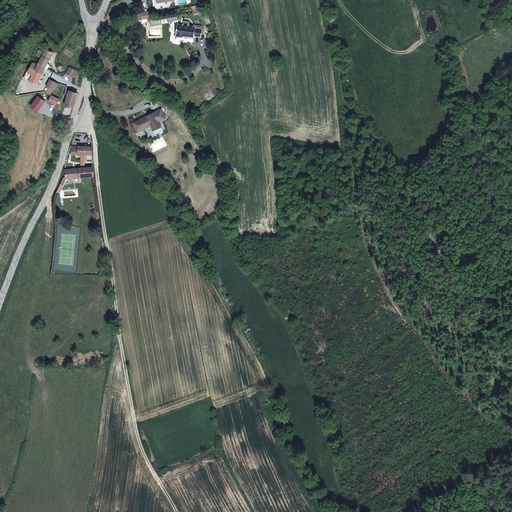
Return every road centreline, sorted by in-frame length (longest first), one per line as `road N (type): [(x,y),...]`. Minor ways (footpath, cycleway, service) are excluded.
road 1 (track): [(80,106),(91,132),(135,438),(174,511)]
road 2 (unclassified): [(0,290),(83,91)]
road 3 (unknown): [(202,48),(194,76),(167,79),(99,22)]
